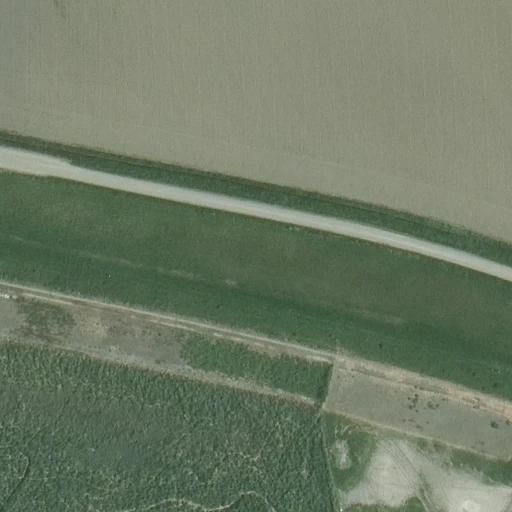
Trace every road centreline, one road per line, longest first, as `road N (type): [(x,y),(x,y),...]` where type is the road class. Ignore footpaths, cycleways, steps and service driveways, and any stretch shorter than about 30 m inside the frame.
road 1 (track): [(511,438),(0,306)]
road 2 (unclassified): [(0,158),(511,279)]
